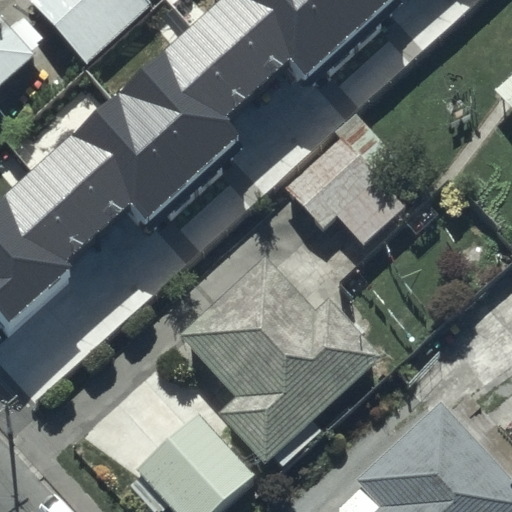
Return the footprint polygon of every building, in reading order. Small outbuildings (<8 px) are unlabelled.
[(154,25),(132,0),(38,0),(25,12),(88,84),(154,25)] [(316,18),(299,0),(187,0),(169,18),(211,64),(232,45),(256,72),(316,18)] [(0,112),(35,80),(0,41),(0,112)] [(511,95),(497,109),(511,126),(511,95)] [(92,264),(79,277),(127,327),(251,210),(147,100),(69,173),(81,186),(48,217),(92,264)] [(336,153),(284,206),(324,246),(336,233),(366,262),(406,222),(336,153)] [(316,331),(267,277),(180,356),(237,419),(216,438),(261,487),(386,375),(333,316),(316,331)] [(511,511),(511,499),(444,426),(357,500),(364,508),(359,511),(511,511)] [(200,434),(138,491),(157,511),(239,511),(257,496),(200,434)]
